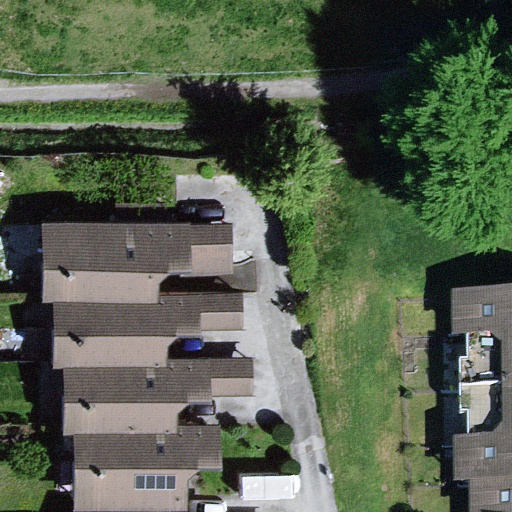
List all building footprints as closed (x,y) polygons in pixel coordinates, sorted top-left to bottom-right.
[(182,214),(39,214),(40,289),(48,289),(149,289),(149,278),(149,265),(159,255),(182,255),(182,214)] [(149,289),(48,289),(49,357),(58,357),(161,356),(161,348),(161,333),(169,322),(195,322),(195,278),(149,278),(149,289)] [(511,511),(511,293),(455,294),(456,339),(469,339),(469,361),(462,363),(463,412),(472,412),(472,442),(457,442),(457,482),(472,482),(472,511),(511,511)] [(161,356),(58,357),(59,422),(67,422),(172,421),(172,415),(172,401),(180,389),(205,388),(205,348),(161,348),(161,356)] [(172,421),(67,422),(68,502),(182,501),(181,469),(192,456),(217,456),(216,415),(172,415),(172,421)]
